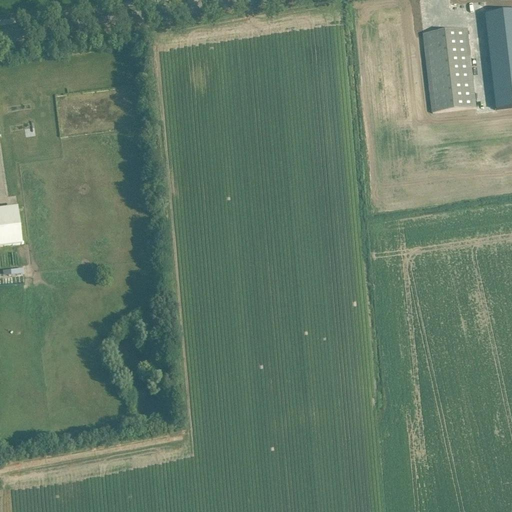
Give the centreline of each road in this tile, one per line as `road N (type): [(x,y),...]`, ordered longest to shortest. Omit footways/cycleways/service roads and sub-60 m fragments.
road 1 (tertiary): [(0,37),(252,0)]
road 2 (track): [(0,473),(182,439)]
